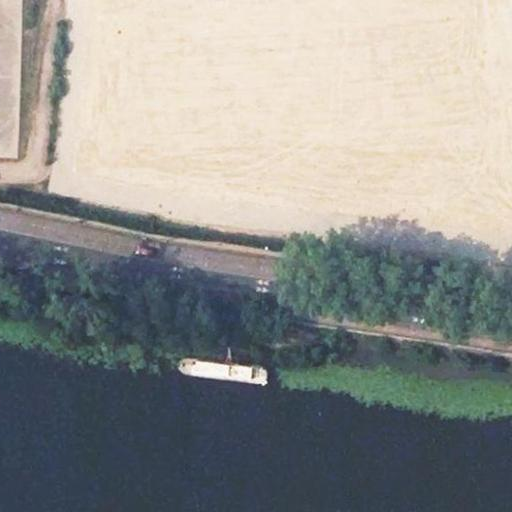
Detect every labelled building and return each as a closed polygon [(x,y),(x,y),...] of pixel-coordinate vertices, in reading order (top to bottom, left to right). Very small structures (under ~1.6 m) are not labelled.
[(492,0),(387,0),(398,37),(399,37),(457,242),(511,249),(511,167),(501,129),(471,19),(495,12),(492,0)] [(322,23),(331,116),(366,113),(357,20),(322,23)] [(143,78),(252,71),(250,31),(200,34),(200,26),(162,29),(163,50),(141,51),(143,78)] [(0,168),(26,152),(42,116),(38,75),(13,39),(0,32),(0,168)] [(264,62),(264,89),(256,91),(257,104),(275,103),(288,100),(300,88),(301,58),(264,62)] [(511,126),(501,129),(511,167),(511,126)] [(143,130),(127,127),(112,130),(98,139),(91,152),(84,168),(93,188),(105,202),(128,209),(152,200),(163,184),(167,159),(157,137),(143,130)] [(404,160),(402,144),(355,148),(357,165),(404,160)] [(223,203),(281,197),(278,162),(220,167),(223,203)]
